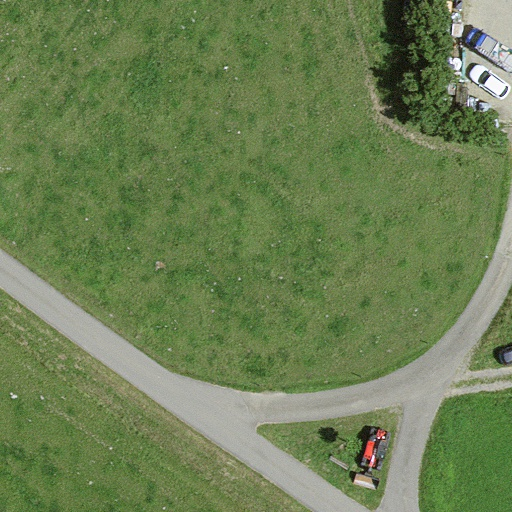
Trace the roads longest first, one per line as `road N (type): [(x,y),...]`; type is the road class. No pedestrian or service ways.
road 1 (track): [(0,266),(332,511)]
road 2 (track): [(511,384),(215,426)]
